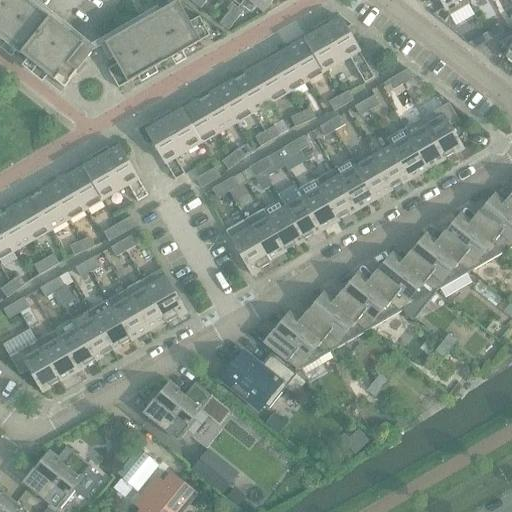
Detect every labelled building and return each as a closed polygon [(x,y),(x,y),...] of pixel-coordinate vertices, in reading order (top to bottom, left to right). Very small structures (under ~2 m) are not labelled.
[(0,0),(0,37),(64,89),(93,53),(26,0),(0,0)] [(193,0),(192,2),(201,9),(208,0),(207,0),(193,0)] [(274,0),(250,0),(265,12),(274,0)] [(470,5),(467,0),(440,0),(450,17),(470,5)] [(119,89),(211,37),(199,17),(190,23),(178,2),(105,44),(117,65),(108,70),(119,89)] [(236,6),(228,16),(236,23),(244,13),(236,6)] [(230,31),(236,23),(228,16),(221,25),(230,31)] [(342,20),(324,30),(342,61),(349,57),(365,85),(375,79),(359,51),(360,51),(342,20)] [(499,26),(486,34),(490,42),(504,34),(499,26)] [(324,30),(306,40),(324,72),(342,61),(324,30)] [(476,50),(490,42),(486,34),(469,44),(476,50)] [(511,36),(499,44),(510,52),(505,58),(511,63),(511,36)] [(306,40),(288,51),(307,82),(324,72),(306,40)] [(288,51),(271,61),(289,92),(307,82),(288,51)] [(271,61),(253,71),(271,102),(289,92),(271,61)] [(408,70),(397,76),(403,86),(417,78),(417,77),(408,70)] [(253,71),(235,81),(253,113),(271,102),(253,71)] [(393,91),(403,86),(397,76),(387,82),(393,91)] [(235,81),(218,91),(236,123),(253,113),(235,81)] [(218,91),(200,102),(218,133),(236,123),(218,91)] [(349,91),(339,96),(345,106),(354,100),(349,91)] [(329,102),(335,111),(345,106),(339,96),(329,102)] [(374,96),(365,102),(370,111),(380,106),(374,96)] [(200,102),(182,112),(200,143),(218,133),(200,102)] [(361,116),(370,111),(365,102),(355,107),(361,116)] [(449,104),(422,119),(445,159),(464,149),(451,127),(460,122),(449,104)] [(312,108),(301,113),(306,123),(316,118),(312,108)] [(182,112),(164,122),(183,154),(200,143),(182,112)] [(291,117),(296,127),(306,123),(301,113),(291,117)] [(339,117),(330,122),(335,131),(344,126),(339,117)] [(404,130),(409,138),(428,169),(445,159),(422,119),(404,130)] [(176,158),(183,154),(164,122),(146,133),(164,164),(165,164),(175,181),(186,175),(176,158)] [(325,136),(335,131),(330,122),(320,127),(325,136)] [(275,126),(265,132),(270,141),(280,135),(275,126)] [(404,130),(387,140),(392,148),(410,180),(428,169),(409,138),(404,130)] [(255,137),(261,146),(270,141),(265,132),(255,137)] [(304,137),(294,142),(300,152),(309,147),(304,137)] [(290,157),(300,152),(294,142),(285,148),(290,157)] [(121,147),(101,159),(119,190),(128,185),(138,203),(148,197),(138,179),(139,179),(121,147)] [(241,148),(232,155),(238,163),(247,157),(241,148)] [(392,148),(374,158),(392,190),(410,180),(392,148)] [(223,162),(229,170),(238,163),(232,155),(223,162)] [(268,157),(259,163),(264,172),(274,167),(268,157)] [(374,158),(356,169),(375,200),(392,190),(374,158)] [(83,169),(101,201),(119,191),(100,159),(83,169)] [(375,200),(356,169),(352,160),(334,171),(339,179),(357,210),(375,200)] [(255,178),(264,172),(259,163),(249,168),(255,178)] [(215,168),(206,174),(211,184),(221,178),(215,168)] [(66,179),(84,211),(101,201),(83,169),(66,179)] [(334,171),(316,181),(321,189),(339,220),(357,210),(339,179),(334,171)] [(206,174),(196,180),(202,189),(211,184),(206,174)] [(233,178),(224,183),(229,193),(239,187),(233,178)] [(48,189),(66,221),(84,211),(66,179),(48,189)] [(299,191),(303,199),(322,231),(339,220),(321,189),(316,181),(299,191)] [(218,199),(229,193),(224,183),(212,190),(218,199)] [(31,199),(49,231),(67,221),(66,221),(48,189),(31,199)] [(482,219),(475,228),(505,253),(511,248),(511,211),(509,209),(509,208),(494,196),(479,216),(482,219)] [(14,209),(32,241),(49,231),(31,199),(14,209)] [(303,199),(286,209),(304,241),(322,231),(303,199)] [(304,241),(286,209),(281,201),(263,211),(268,220),(286,251),(304,241)] [(0,217),(0,225),(15,251),(32,241),(14,209),(0,217)] [(263,211),(246,222),(250,230),(269,261),(286,251),(268,220),(263,211)] [(448,239),(441,247),(440,248),(471,272),(505,253),(475,228),(460,216),(444,236),(448,239)] [(131,217),(117,225),(123,235),(137,227),(131,217)] [(250,230),(246,222),(226,233),(251,276),(271,264),(269,261),(250,230)] [(0,259),(15,251),(0,225),(0,259)] [(109,243),(123,235),(117,225),(104,233),(109,243)] [(414,258),(407,267),(406,268),(436,292),(471,272),(440,248),(441,247),(426,235),(410,255),(414,258)] [(132,236),(121,242),(127,252),(137,246),(132,236)] [(90,237),(80,242),(85,252),(95,247),(90,237)] [(70,246),(75,256),(85,252),(80,242),(70,246)] [(116,258),(127,252),(121,242),(111,248),(116,258)] [(54,255),(44,260),(50,269),(59,264),(54,255)] [(380,278),(372,287),(372,288),(402,312),(436,292),(406,268),(407,267),(392,255),(376,275),(380,278)] [(95,258),(85,263),(91,272),(100,267),(95,258)] [(35,266),(40,275),(50,269),(44,260),(35,266)] [(81,278),(91,272),(85,263),(76,269),(81,278)] [(345,298),(338,307),(368,332),(402,312),(372,288),(372,287),(357,275),(342,295),(345,298)] [(19,276),(10,283),(16,292),(25,285),(19,276)] [(60,278),(50,284),(55,293),(63,307),(74,300),(66,285),(64,286),(60,278)] [(167,278),(148,289),(168,324),(187,313),(167,278)] [(143,281),(125,291),(148,331),(165,321),(167,324),(168,324),(148,289),(143,281)] [(478,282),(473,289),(496,308),(502,301),(478,282)] [(1,289),(7,298),(16,292),(10,283),(1,289)] [(46,298),(55,293),(50,284),(41,289),(46,298)] [(107,302),(111,310),(112,310),(130,341),(148,331),(125,291),(107,302)] [(311,318),(304,327),(334,351),(368,332),(338,307),(323,295),(307,315),(311,318)] [(24,299),(14,305),(20,314),(30,308),(24,299)] [(511,319),(511,318),(511,305),(510,304),(503,313),(511,319)] [(9,320),(20,314),(14,305),(4,310),(9,320)] [(112,310),(111,310),(95,320),(113,351),(130,341),(112,310)] [(299,372),(334,351),(304,327),(289,315),(273,334),(277,337),(269,348),(299,372)] [(95,320),(77,330),(95,362),(113,351),(95,320)] [(56,335),(59,340),(77,372),(95,362),(77,330),(74,325),(56,335)] [(449,335),(442,344),(450,350),(457,342),(449,335)] [(494,364),(506,349),(494,339),(482,353),(494,364)] [(59,340),(42,350),(42,351),(60,382),(77,372),(59,340)] [(41,393),(60,382),(42,351),(42,350),(37,342),(10,358),(20,376),(29,371),(41,393)] [(444,359),(450,350),(442,344),(435,352),(444,359)] [(306,383),(272,355),(262,367),(243,352),(233,365),(229,365),(223,372),(224,376),(221,380),(260,411),(264,405),(269,409),(286,388),(295,396),(306,383)] [(380,375),(374,383),(382,390),(389,382),(380,375)] [(375,398),(382,390),(374,383),(367,392),(375,398)] [(156,408),(149,418),(179,442),(196,422),(194,420),(201,411),(220,426),(231,413),(212,398),(195,384),(185,396),(170,384),(153,404),(157,407),(156,408)] [(274,414),(266,424),(279,435),(287,425),(274,414)] [(140,446),(117,475),(122,479),(133,488),(137,492),(161,463),(140,446)] [(36,477),(28,487),(59,511),(75,491),(86,499),(101,480),(89,470),(92,467),(75,453),(67,447),(57,459),(49,453),(33,474),(36,477)] [(204,457),(194,469),(224,493),(234,481),(239,474),(209,450),(204,457)] [(181,511),(195,495),(171,477),(164,486),(156,480),(141,500),(147,505),(141,511),(181,511)] [(122,479),(114,489),(125,499),(133,488),(122,479)] [(0,511),(27,511),(0,490),(0,511)]
